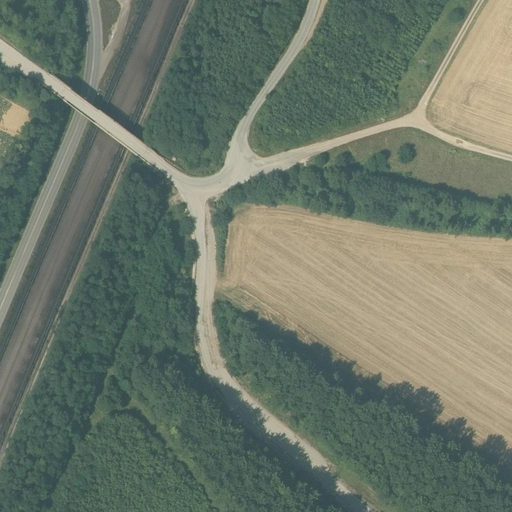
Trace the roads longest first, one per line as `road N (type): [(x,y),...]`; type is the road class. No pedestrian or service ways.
road 1 (track): [(362,511),(265,433),(208,363),(199,233),(185,186),(0,44)]
road 2 (track): [(243,174),(416,121)]
road 3 (track): [(416,121),(484,0)]
